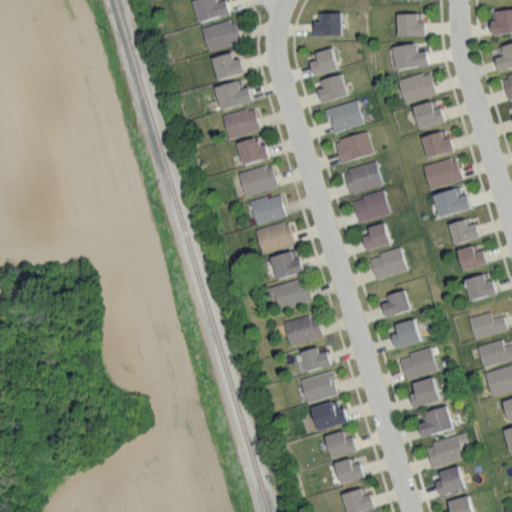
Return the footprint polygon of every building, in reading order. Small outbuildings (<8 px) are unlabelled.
[(227,0),(195,0),(193,1),(200,21),(232,12),(227,0)] [(511,7),(495,10),(496,20),(494,20),(494,34),(511,31),(511,7)] [(343,12),(320,13),(321,21),(316,21),(317,35),(344,33),(343,12)] [(426,20),(424,20),(423,12),(400,13),(401,35),(427,34),(426,20)] [(236,21),(232,22),(231,19),(205,26),(211,50),(243,40),(236,21)] [(428,50),(420,51),(417,42),(396,46),(400,69),(430,63),(428,50)] [(511,42),(500,46),(503,56),(498,57),(501,70),(511,66),(511,42)] [(334,47),(315,53),(318,60),(312,62),(317,74),(341,67),(334,47)] [(241,58),(236,59),(234,52),(215,58),(221,78),(246,70),(241,58)] [(431,72),(425,75),(423,72),(400,79),(408,102),(438,93),(431,72)] [(511,96),(511,72),(502,75),(508,98),(511,96)] [(343,73),(321,80),(324,87),(319,89),(324,102),(349,93),(343,73)] [(249,86),(246,86),(245,85),(242,79),(218,86),(224,107),(253,100),(249,86)] [(330,117),(335,116),(335,118),(333,119),(337,131),(366,122),(358,99),(327,108),(330,117)] [(442,106),(441,106),(437,99),(416,105),(422,127),(447,119),(442,106)] [(256,108),(249,110),(248,107),(225,115),(232,137),(261,128),(256,108)] [(451,137),(449,137),(446,129),(424,136),(430,157),(455,150),(451,137)] [(369,130),(341,138),(342,141),(338,143),(342,162),(375,152),(369,130)] [(267,143),(263,145),(261,139),(258,139),(257,136),(240,141),(246,163),(271,156),(267,143)] [(457,159),(453,160),(452,157),(426,164),(432,188),(464,178),(457,159)] [(377,160),(351,167),(352,172),(347,173),(352,192),(384,183),(377,160)] [(273,166),(267,168),(266,164),(241,172),(247,195),(279,185),(273,166)] [(468,194),(465,195),(461,186),(436,194),(443,215),(473,207),(468,194)] [(384,188),(364,194),(365,198),(354,201),(361,220),(391,211),(384,188)] [(282,194),(269,198),(268,195),(252,200),(259,223),(287,214),(282,194)] [(477,223),(473,224),(471,218),(452,223),(458,242),(481,235),(477,223)] [(291,223),(285,225),(284,221),(258,229),(265,252),(298,243),(291,223)] [(385,222),(371,226),(373,233),(365,236),(369,249),(392,242),(385,222)] [(485,249),(481,250),(479,244),(475,245),(460,250),(467,268),(489,261),(485,249)] [(402,246),(381,251),(382,255),(372,258),(378,278),(409,268),(402,246)] [(301,257),(296,259),(294,250),(273,257),(278,278),(306,271),(301,257)] [(494,279),(492,279),(489,272),(467,279),(473,299),(498,292),(494,279)] [(308,280),(302,281),(301,277),(266,287),(271,306),(279,303),(280,309),(314,298),(308,280)] [(406,289),(387,295),(390,302),(385,304),(388,316),(412,308),(406,289)] [(505,314),(494,318),(492,311),(471,317),(478,338),(509,328),(505,314)] [(318,315),(312,318),(310,314),(286,321),(293,343),(324,335),(318,315)] [(416,318),(398,323),(401,332),(395,334),(398,347),(422,339),(416,318)] [(511,343),(506,345),(504,338),(480,345),(485,366),(511,358),(511,343)] [(432,345),(411,352),(412,355),(402,358),(408,379),(439,369),(432,345)] [(329,350),(322,353),(320,346),(304,351),(310,370),(333,363),(329,350)] [(511,364),(488,371),(494,395),(511,389),(511,364)] [(338,377),(335,369),(303,379),(310,402),(340,392),(335,379),(338,377)] [(434,376),(415,382),(418,392),(413,395),(416,406),(442,398),(434,376)] [(511,396),(502,399),(508,420),(511,418),(511,396)] [(346,406),(342,407),(338,399),(334,400),(334,399),(314,406),(319,430),(351,420),(346,406)] [(448,405),(422,412),(426,421),(421,423),(424,436),(455,427),(448,405)] [(511,424),(503,427),(509,450),(511,449),(511,424)] [(354,436),(352,437),(350,429),(328,435),(334,457),(358,449),(354,436)] [(463,446),(469,443),(466,432),(434,441),(435,444),(429,447),(434,467),(466,457),(463,446)] [(362,462),(358,463),(356,457),(353,458),(352,457),(338,462),(343,482),(366,475),(362,462)] [(460,465),(442,470),(445,479),(439,481),(443,494),(467,486),(460,465)] [(372,493),(370,494),(367,486),(345,493),(350,511),(357,511),(376,506),(372,493)] [(475,511),(470,494),(451,500),(454,510),(448,511),(475,511)]
